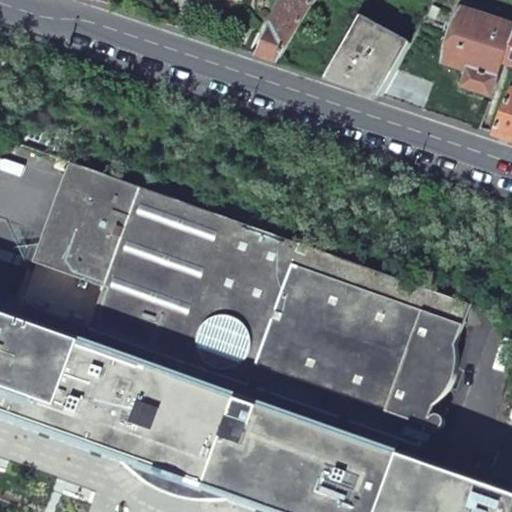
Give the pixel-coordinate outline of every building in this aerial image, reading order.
[(106,0),(105,3),(123,8),(128,0),(106,0)] [(286,0),(273,26),(260,54),(270,58),(280,61),(315,0),(286,0)] [(511,25),(463,8),(445,62),(469,70),(464,87),(478,91),(492,96),(503,62),(511,65),(511,25)] [(359,87),(385,96),(400,68),(414,41),(365,16),(332,79),(359,87)] [(435,80),(400,68),(385,96),(425,109),(435,80)] [(511,89),(496,133),(511,138),(511,89)] [(10,140),(0,166),(0,217),(47,234),(71,162),(72,162),(10,140)] [(432,417),(436,406),(439,404),(444,399),(452,389),(457,377),(459,368),(459,355),(457,346),(472,305),(72,162),(71,162),(47,234),(17,316),(397,451),(402,439),(421,447),(429,426),(439,430),(443,429),(446,425),(446,421),(445,419),(443,418),(441,417),(434,418),(432,417)] [(17,316),(0,309),(0,411),(126,457),(235,495),(281,511),(385,511),(405,455),(397,451),(17,316)] [(405,455),(385,511),(414,511),(432,464),(405,455)] [(201,502),(209,503),(217,504),(226,504),(230,502),(234,501),(235,495),(126,457),(124,463),(127,468),(130,471),(150,484),(201,502)] [(511,511),(511,492),(432,464),(414,511),(511,511)]
